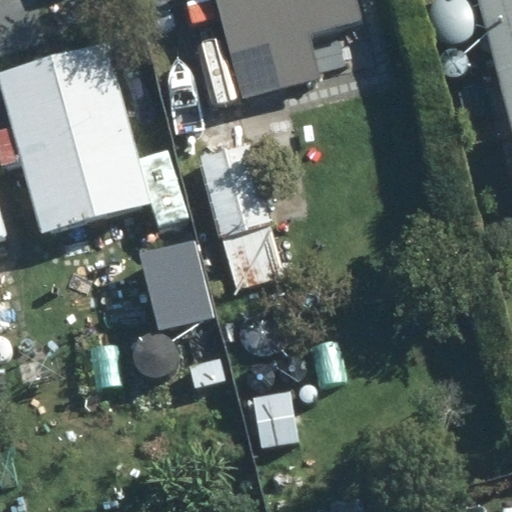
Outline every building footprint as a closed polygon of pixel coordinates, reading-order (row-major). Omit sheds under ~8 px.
[(219,0),(250,118),(332,96),(321,53),(376,39),(365,0),(219,0)] [(466,23),(441,30),(458,94),(493,86),(511,158),(511,0),(459,0),(454,10),(456,18),(466,23)] [(50,254),(161,224),(154,199),(185,190),(171,138),(140,147),(118,66),(6,96),(10,108),(0,104),(0,133),(3,135),(14,125),(20,143),(0,147),(0,150),(9,184),(29,178),(50,254)] [(254,159),(237,88),(188,100),(226,253),(230,254),(242,302),(294,289),(262,157),(254,159)] [(0,256),(15,252),(0,199),(0,256)] [(183,291),(109,310),(118,344),(192,324),(183,291)] [(169,344),(123,357),(136,404),(182,391),(169,344)]
